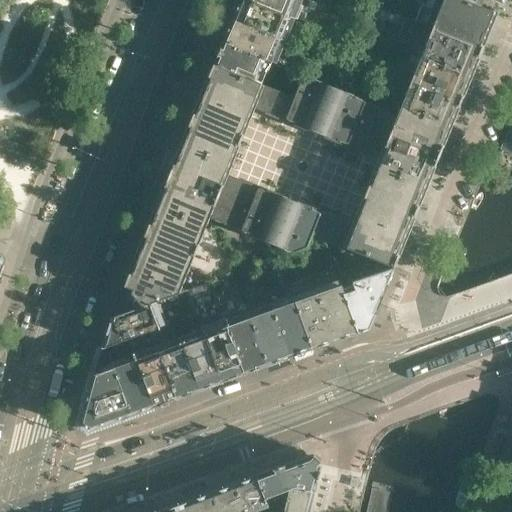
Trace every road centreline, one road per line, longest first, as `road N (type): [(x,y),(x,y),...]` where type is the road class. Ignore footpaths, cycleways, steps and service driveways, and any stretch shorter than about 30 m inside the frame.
road 1 (tertiary): [(30,477),(97,252),(194,0)]
road 2 (residential): [(511,40),(392,337),(362,387)]
road 3 (residential): [(362,387),(316,380),(30,477)]
road 4 (residential): [(76,511),(354,416)]
road 5 (tertiary): [(155,0),(43,263)]
road 6 (tertiary): [(43,263),(0,419)]
road 7 (residential): [(511,329),(362,387)]
